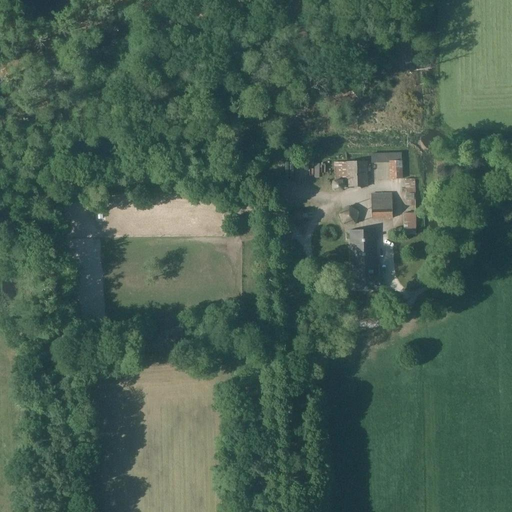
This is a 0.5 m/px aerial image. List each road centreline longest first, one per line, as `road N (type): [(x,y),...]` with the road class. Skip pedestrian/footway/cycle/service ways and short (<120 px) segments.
road 1 (track): [(308,252),(347,316),(382,322),(443,269),(482,173),(511,162)]
road 2 (track): [(282,511),(267,238)]
road 3 (track): [(0,197),(128,169),(228,177)]
road 4 (track): [(72,369),(238,361),(273,349)]
road 5 (track): [(335,202),(228,177),(266,195),(295,232)]
